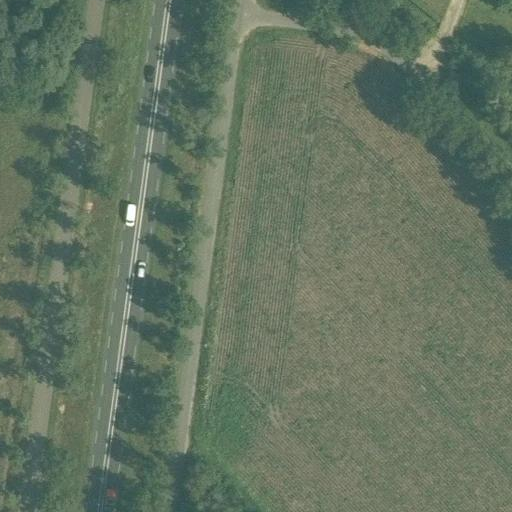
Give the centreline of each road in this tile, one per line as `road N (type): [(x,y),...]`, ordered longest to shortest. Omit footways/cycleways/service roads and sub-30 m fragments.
road 1 (primary): [(99,511),(169,0)]
road 2 (unclassified): [(27,511),(95,0)]
road 3 (unclassified): [(170,511),(237,17)]
road 4 (unclassified): [(511,155),(403,42),(237,17)]
